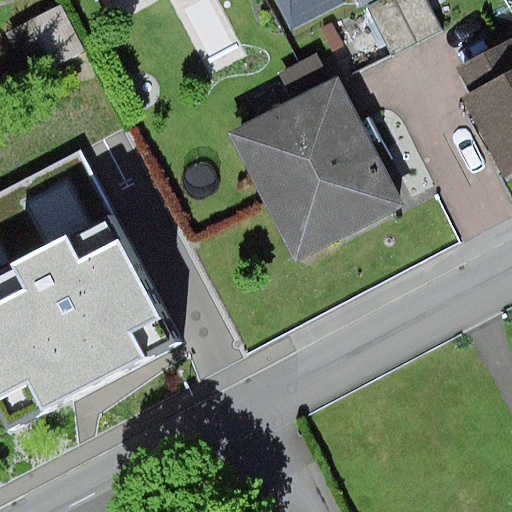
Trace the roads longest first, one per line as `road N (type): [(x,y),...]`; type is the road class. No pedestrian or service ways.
road 1 (unclassified): [(511,273),(272,402)]
road 2 (unclassified): [(272,402),(65,511)]
road 3 (residential): [(272,402),(326,511)]
